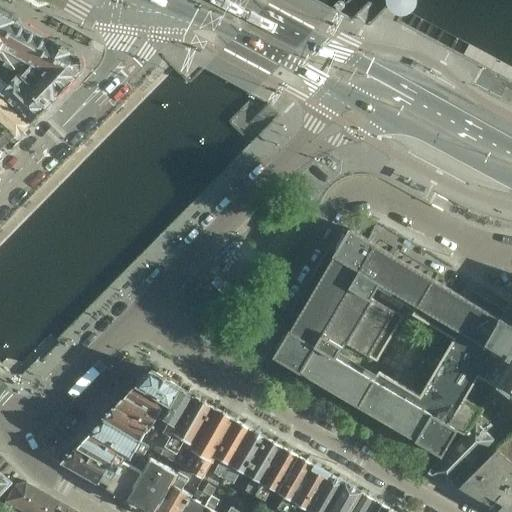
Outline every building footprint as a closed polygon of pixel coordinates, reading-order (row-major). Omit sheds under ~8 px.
[(389,0),(390,0),(390,1),(390,3),(390,4),(391,6),(391,7),(392,8),(393,10),(395,11),(396,12),(398,13),(401,13),(404,13),(405,13),(407,12),(408,12),(409,11),(411,9),(413,8),(413,6),(414,5),(414,4),(415,3),(415,1),(414,0),(389,0)] [(76,51),(54,39),(53,40),(19,21),(20,20),(0,8),(0,55),(8,60),(6,64),(15,69),(17,65),(25,70),(10,85),(0,75),(0,89),(34,123),(79,76),(79,75),(80,74),(82,72),(82,71),(83,70),(84,68),(84,66),(84,64),(84,63),(83,61),(82,59),(81,57),(80,55),(78,54),(75,53),(76,51)] [(34,123),(0,92),(0,120),(19,138),(34,123)] [(19,138),(0,120),(0,148),(4,152),(19,138)] [(459,428),(464,431),(472,422),(481,407),(469,400),(483,376),(497,384),(511,359),(511,325),(377,246),(377,245),(350,229),(335,256),(335,257),(292,331),(291,330),(275,357),(302,373),(302,372),(417,441),(416,441),(443,456),(459,428)] [(511,359),(497,384),(511,396),(511,359)] [(162,417),(180,387),(152,370),(127,397),(162,417)] [(163,451),(196,396),(180,387),(162,417),(164,419),(171,423),(164,436),(157,432),(150,443),(163,451)] [(203,478),(208,471),(212,464),(215,458),(237,420),(216,408),(196,396),(163,451),(161,453),(166,456),(172,460),(203,478)] [(164,419),(162,417),(127,397),(105,420),(149,446),(150,443),(157,432),(164,419)] [(149,446),(105,420),(91,434),(91,435),(80,448),(111,466),(116,469),(124,455),(139,464),(141,460),(149,446)] [(219,487),(253,429),(237,420),(215,458),(223,463),(220,468),(212,464),(208,471),(216,475),(211,483),(217,486),(219,487)] [(503,511),(511,511),(511,421),(478,463),(459,487),(503,511)] [(471,459),(492,433),(472,422),(464,431),(443,456),(430,470),(429,471),(451,483),(459,487),(478,463),(471,459)] [(246,477),(248,473),(268,438),(253,429),(219,487),(221,488),(227,492),(231,484),(239,489),(243,482),(235,477),(238,472),(246,477)] [(257,493),(284,447),(268,438),(248,473),(255,477),(249,489),(257,493)] [(279,492),(300,456),(284,447),(257,493),(256,495),(264,500),(270,489),(278,494),(279,492)] [(111,466),(80,448),(64,464),(65,464),(101,485),(111,466)] [(128,500),(148,464),(141,460),(139,464),(124,455),(116,469),(111,466),(101,485),(128,500)] [(149,511),(155,511),(176,476),(178,473),(168,467),(172,460),(166,456),(161,463),(151,458),(148,464),(128,500),(127,500),(149,511)] [(310,510),(331,474),(300,456),(279,492),(286,496),(279,508),(285,511),(301,511),(304,507),(310,510)] [(0,494),(11,482),(8,479),(0,472),(0,494)] [(330,511),(346,483),(331,474),(310,510),(313,511),(330,511)] [(183,511),(191,498),(194,493),(184,487),(187,482),(176,476),(155,511),(183,511)] [(79,511),(27,482),(16,485),(3,507),(11,511),(14,511),(18,506),(27,511),(79,511)] [(350,511),(362,492),(346,483),(330,511),(350,511)] [(214,511),(213,511),(219,500),(216,498),(221,488),(219,487),(217,486),(211,496),(212,496),(202,511),(214,511)] [(202,511),(212,496),(211,496),(204,492),(198,502),(191,498),(183,511),(202,511)] [(387,511),(390,508),(362,492),(350,511),(387,511)]
